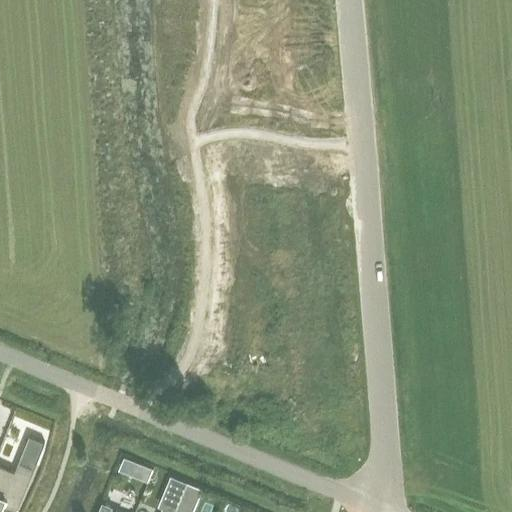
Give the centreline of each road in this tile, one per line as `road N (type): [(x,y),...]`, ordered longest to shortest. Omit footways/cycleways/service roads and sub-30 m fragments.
road 1 (residential): [(372,506),(380,365),(348,0)]
road 2 (residential): [(0,352),(372,506)]
